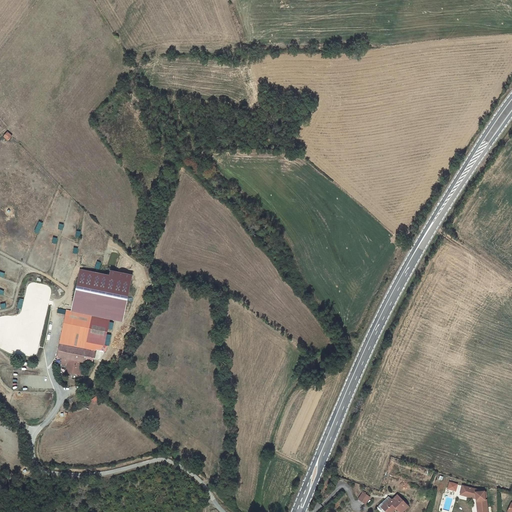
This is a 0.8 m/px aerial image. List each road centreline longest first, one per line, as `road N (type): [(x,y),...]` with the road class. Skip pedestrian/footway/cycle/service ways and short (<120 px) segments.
road 1 (secondary): [(511,97),(405,264),(294,511)]
road 2 (secondary): [(303,511),(382,323),(511,115)]
